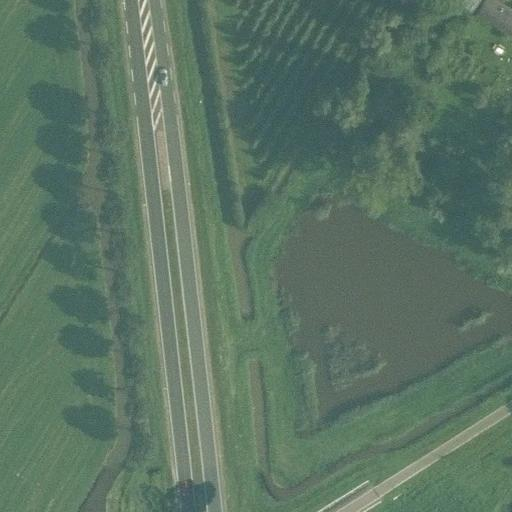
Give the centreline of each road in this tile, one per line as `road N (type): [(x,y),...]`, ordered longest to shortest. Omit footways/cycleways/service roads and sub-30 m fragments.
road 1 (primary): [(215,511),(170,130),(142,18)]
road 2 (primary): [(142,18),(143,133),(187,511)]
